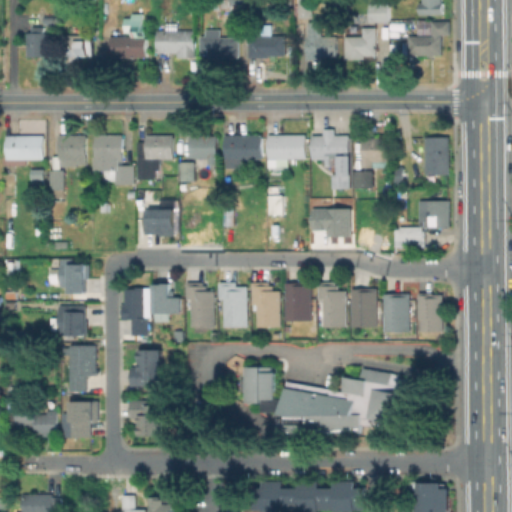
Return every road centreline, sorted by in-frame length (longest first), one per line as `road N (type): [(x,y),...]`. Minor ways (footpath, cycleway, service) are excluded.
road 1 (tertiary): [(0,102),(482,102)]
road 2 (primary): [(482,102),(486,511)]
road 3 (residential): [(110,462),(486,462)]
road 4 (residential): [(181,258),(379,265)]
road 5 (residential): [(110,462),(115,264)]
